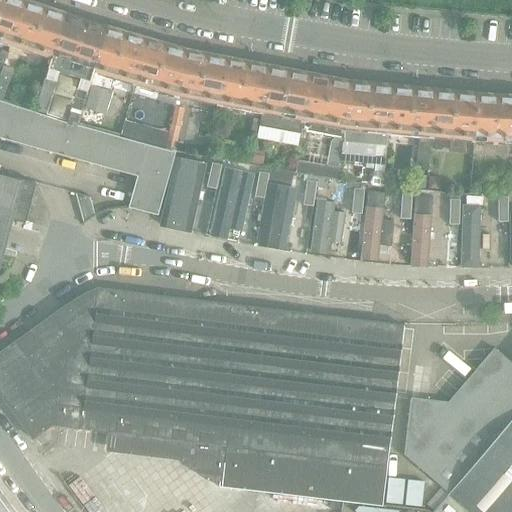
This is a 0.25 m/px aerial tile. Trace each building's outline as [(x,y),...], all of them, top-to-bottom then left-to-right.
[(0,0),(0,40),(10,44),(24,2),(17,0),(0,0)] [(50,58),(64,15),(24,2),(10,44),(50,58)] [(89,85),(104,28),(64,15),(50,58),(34,113),(50,118),(77,127),(81,113),(89,85)] [(131,94),(147,40),(104,28),(89,85),(91,85),(84,109),(104,115),(104,116),(118,121),(126,95),(130,96),(131,94)] [(178,94),(186,52),(184,51),(147,40),(131,94),(173,106),(176,94),(178,94)] [(219,103),(227,60),(186,52),(178,94),(219,103)] [(260,111),(266,67),(227,60),(219,103),(260,111)] [(0,100),(2,101),(13,71),(2,67),(0,73),(0,100)] [(301,119),(308,75),(266,67),(260,111),(301,119)] [(343,142),(350,83),(308,75),(301,119),(299,130),(335,136),(330,143),(326,166),(297,162),(295,174),(316,178),(337,181),(339,170),(343,142)] [(388,132),(392,87),(350,83),(343,142),(386,147),(387,132),(388,132)] [(429,153),(430,137),(435,91),(392,87),(388,132),(394,133),(418,136),(416,163),(427,164),(429,153)] [(473,140),(477,95),(450,93),(435,91),(430,137),(443,138),(473,140)] [(511,142),(511,97),(490,96),(477,95),(473,140),(491,141),(510,143),(511,142)] [(0,139),(14,143),(23,110),(0,102),(0,139)] [(175,151),(184,109),(174,107),(168,133),(165,149),(175,151)] [(41,150),(50,118),(34,113),(23,110),(14,143),(41,150)] [(69,158),(77,127),(50,118),(41,150),(69,158)] [(165,149),(168,133),(123,122),(123,124),(119,138),(165,150),(165,149)] [(99,153),(104,134),(77,127),(69,158),(96,166),(99,153)] [(165,150),(119,138),(104,134),(99,153),(96,166),(136,177),(128,207),(127,208),(157,216),(157,213),(174,153),(165,150)] [(160,228),(191,234),(209,159),(187,156),(175,153),(174,153),(157,213),(163,215),(160,228)] [(215,190),(221,166),(211,163),(206,188),(215,190)] [(268,174),(266,183),(290,187),(293,174),(269,170),(268,174)] [(250,177),(230,173),(217,237),(237,241),(250,177)] [(266,183),(268,174),(258,173),(254,197),(264,199),(266,183)] [(0,251),(9,219),(24,223),(34,186),(34,184),(0,174),(0,251)] [(424,191),(425,177),(410,176),(409,189),(424,191)] [(312,207),(316,182),(306,181),(302,206),(312,207)] [(511,192),(511,184),(500,183),(499,193),(511,192)] [(298,192),(277,188),(266,249),(287,252),(298,192)] [(361,215),(363,190),(353,189),(351,214),(361,215)] [(94,200),(74,194),(77,206),(94,204),(94,201),(94,200)] [(409,220),(411,195),(401,194),(399,219),(409,220)] [(507,222),(507,198),(497,198),(497,222),(507,222)] [(458,225),(459,200),(449,200),(448,225),(458,225)] [(94,204),(77,206),(82,223),(81,224),(82,225),(89,219),(96,215),(94,204)] [(337,206),(316,204),(310,254),(330,257),(337,206)] [(384,212),(366,210),(360,261),(378,263),(384,212)] [(482,216),(461,216),(461,267),(482,267),(482,216)] [(433,218),(415,217),(412,264),(430,265),(433,218)] [(381,506),(394,397),(403,327),(97,290),(87,293),(87,294),(75,301),(64,308),(30,332),(29,332),(0,353),(0,395),(32,439),(51,425),(51,426),(52,425),(58,426),(185,442),(185,446),(185,451),(187,456),(188,460),(190,465),(193,469),(197,472),(200,475),(205,478),(209,480),(214,481),(218,482),(218,487),(341,502),(341,501),(381,506)] [(511,511),(511,364),(493,349),(447,403),(409,398),(402,455),(447,494),(431,511),(511,511)]
